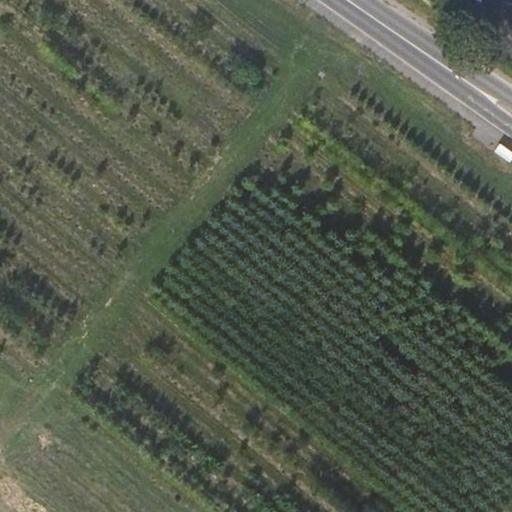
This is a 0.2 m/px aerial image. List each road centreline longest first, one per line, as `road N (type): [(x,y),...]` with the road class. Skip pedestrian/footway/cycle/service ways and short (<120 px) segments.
road 1 (track): [(0,435),(324,53)]
road 2 (track): [(511,186),(324,53),(226,0)]
road 3 (track): [(156,511),(0,382)]
road 4 (tertiary): [(487,96),(348,0)]
